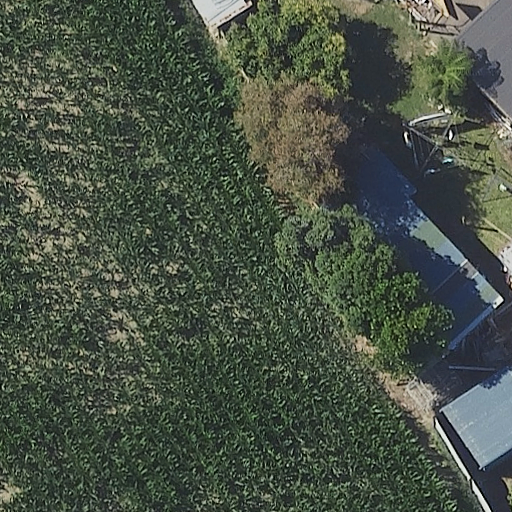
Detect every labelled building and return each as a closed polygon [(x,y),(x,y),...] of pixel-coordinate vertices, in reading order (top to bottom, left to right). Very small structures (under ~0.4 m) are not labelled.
[(249,0),(184,0),(211,44),(259,16),(249,0)] [(511,0),(473,0),(435,36),(511,119),(511,0)] [(505,308),(398,183),(372,205),(351,181),(317,211),(445,360),(505,308)] [(511,250),(496,264),(511,283),(511,250)] [(511,386),(504,370),(436,405),(472,475),(511,453),(511,386)]
